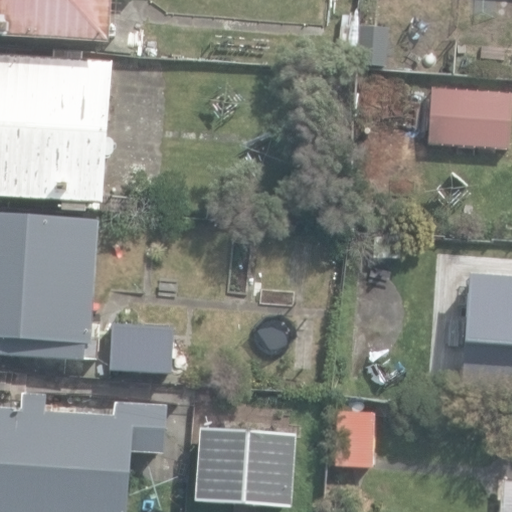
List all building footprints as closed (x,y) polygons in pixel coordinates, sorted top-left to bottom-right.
[(0,0),(0,38),(117,46),(119,0),(0,0)] [(119,62),(0,54),(0,196),(110,203),(119,62)] [(511,150),(511,92),(434,86),(430,145),(511,150)] [(2,354),(102,359),(104,323),(98,322),(103,220),(0,214),(0,335),(3,336),(2,354)] [(511,275),(475,273),(470,342),(511,344),(511,275)] [(176,373),(178,328),(117,324),(115,369),(176,373)] [(170,453),(174,403),(118,399),(117,413),(49,408),(50,394),(26,393),(25,407),(0,405),(0,511),(133,511),(138,451),(170,453)] [(377,412),(340,410),(338,466),(376,468),(377,412)] [(303,434),(203,427),(199,501),(298,508),(303,434)]
